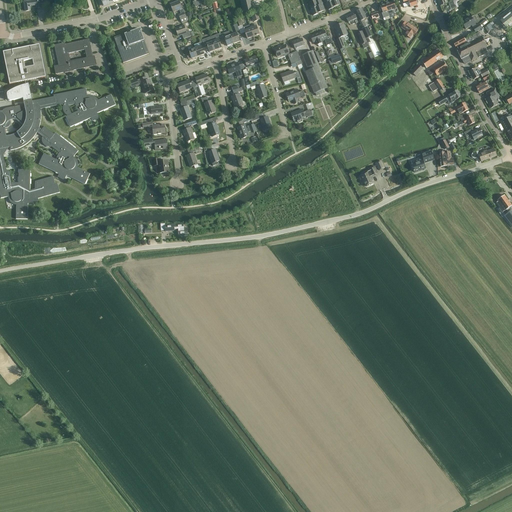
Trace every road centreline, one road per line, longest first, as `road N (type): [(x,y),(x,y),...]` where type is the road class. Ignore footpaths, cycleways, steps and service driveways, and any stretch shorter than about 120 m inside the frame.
road 1 (unclassified): [(0,271),(308,227),(510,154)]
road 2 (tertiary): [(510,154),(433,0)]
road 3 (residential): [(33,89),(108,73),(89,21)]
